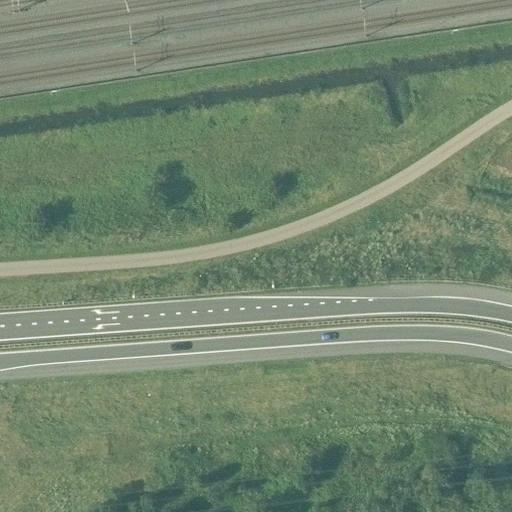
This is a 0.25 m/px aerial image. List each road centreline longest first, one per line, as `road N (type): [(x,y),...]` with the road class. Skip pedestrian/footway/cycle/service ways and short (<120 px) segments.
road 1 (unclassified): [(511,109),(370,198),(280,235),(171,258),(0,271)]
road 2 (motorway): [(0,367),(343,336),(449,336),(511,347)]
road 3 (motorway): [(511,313),(440,304),(281,308),(0,329)]
